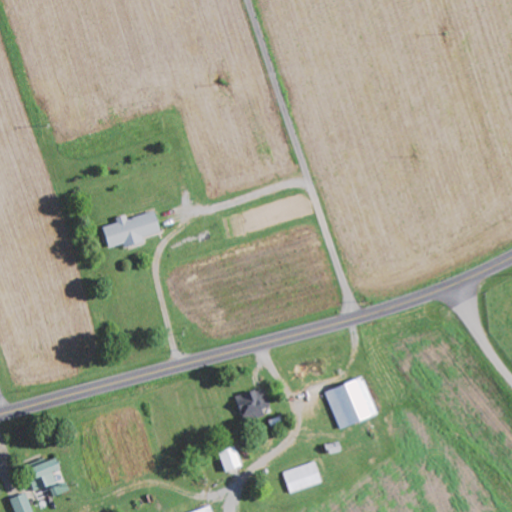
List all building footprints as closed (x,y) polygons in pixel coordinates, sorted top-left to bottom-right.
[(162,231),(157,210),(128,218),(127,214),(117,217),(118,222),(105,226),(110,247),(126,243),(127,246),(146,241),(145,235),(162,231)] [(327,390),(341,428),(379,414),(365,376),(327,390)] [(274,414),(266,387),(238,396),(246,422),(274,414)] [(244,465),(237,445),(220,451),(227,471),(244,465)] [(58,482),(54,471),(61,468),(57,457),(29,468),(37,490),(58,482)] [(324,482),(317,461),(285,472),(292,492),(324,482)] [(71,490),(68,481),(51,487),(54,496),(71,490)] [(12,498),(16,511),(34,511),(35,511),(27,492),(12,498)]
